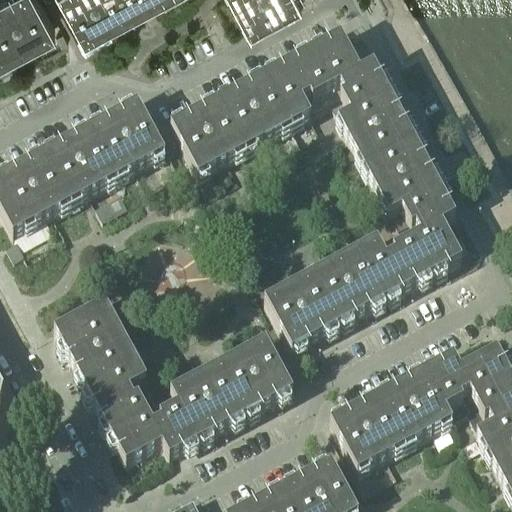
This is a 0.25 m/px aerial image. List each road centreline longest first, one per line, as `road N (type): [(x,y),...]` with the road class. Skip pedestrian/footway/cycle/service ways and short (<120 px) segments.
road 1 (residential): [(156,511),(294,445),(323,390),(504,289)]
road 2 (residential): [(0,143),(95,93),(166,98),(340,0)]
road 3 (residential): [(504,289),(352,0)]
road 4 (residential): [(86,511),(0,343)]
